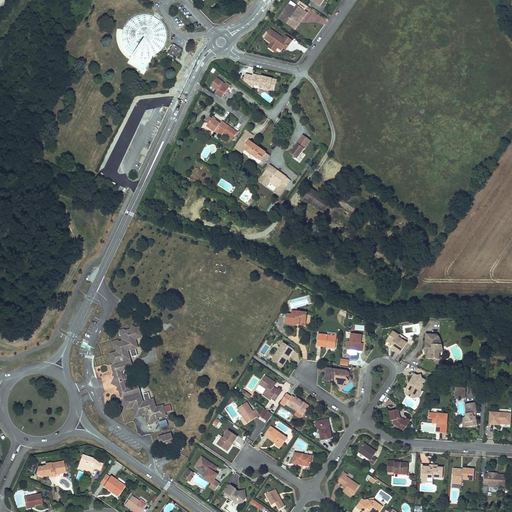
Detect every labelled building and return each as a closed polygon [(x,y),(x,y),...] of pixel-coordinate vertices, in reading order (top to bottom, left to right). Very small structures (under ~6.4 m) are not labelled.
[(295,26),(301,16),(304,18),(308,12),(297,5),(295,8),(289,4),(281,16),(295,26)] [(162,49),(164,46),(165,42),(166,39),(166,37),(166,33),(166,30),(165,27),(162,23),(160,20),(159,19),(157,18),(154,16),(153,16),(150,14),(148,14),(144,14),(140,14),(138,15),(135,16),(131,19),(128,21),(125,25),(123,30),(123,34),(122,34),(122,36),(122,38),(123,42),(124,45),(127,50),(130,53),(133,55),(138,57),(141,58),(143,58),(147,58),(152,57),(154,56),(154,55),(157,54),(160,52),(162,49)] [(295,26),(281,16),(279,18),(296,30),(304,18),(301,16),(295,26)] [(288,46),(293,40),(286,35),(284,38),(271,29),(264,39),(271,43),(270,45),(277,50),(278,48),(282,51),(284,48),(285,47),(283,46),(284,44),(288,46)] [(173,44),(172,44),(170,48),(170,49),(172,50),(170,52),(169,51),(168,51),(167,52),(167,53),(167,54),(168,54),(167,55),(164,59),(171,64),(172,64),(173,61),(173,60),(174,58),(175,58),(181,50),(181,49),(174,44),(173,44)] [(274,91),(277,80),(265,77),(265,79),(263,78),(263,77),(254,74),(253,76),(246,74),(245,81),(251,85),(251,84),(254,85),(255,82),(260,83),(259,86),(260,87),(270,90),(274,91)] [(216,91),(221,86),(223,83),(217,78),(211,86),(216,91)] [(228,90),(221,86),(216,91),(215,92),(223,97),(228,90)] [(212,118),(208,124),(207,123),(206,123),(204,123),(203,125),(203,127),(203,128),(208,131),(210,128),(215,132),(216,129),(223,134),(223,133),(232,139),(237,132),(222,121),(221,122),(220,124),(212,118)] [(243,136),(236,146),(238,148),(240,146),(245,149),(261,161),(263,157),(267,159),(270,156),(248,140),(243,136)] [(301,140),(290,154),(297,159),(303,152),(308,145),(301,140)] [(306,155),(303,152),(297,159),(301,162),(306,155)] [(270,165),(266,171),(273,176),(278,171),(270,165)] [(266,171),(264,174),(267,176),(265,179),(279,188),(282,184),(287,177),(278,171),(273,176),(266,171)] [(287,177),(282,184),(286,186),(290,180),(287,177)] [(303,199),(324,213),(332,202),(311,188),(303,199)] [(306,312),(295,311),(295,314),(290,314),(285,313),(284,323),(294,324),(294,323),(294,321),(305,322),(306,312)] [(394,328),(390,335),(392,336),(395,331),(400,335),(399,336),(404,339),(406,336),(394,328)] [(142,340),(138,330),(124,334),(123,333),(116,335),(118,340),(120,340),(122,344),(118,346),(117,344),(111,346),(113,352),(116,351),(117,355),(109,358),(115,374),(113,376),(115,380),(111,387),(118,391),(119,395),(122,396),(127,412),(134,410),(136,414),(134,415),(136,421),(142,419),(141,417),(145,416),(148,426),(158,422),(157,420),(167,417),(163,406),(156,408),(153,400),(151,401),(149,393),(140,396),(139,392),(131,394),(129,393),(131,389),(126,374),(122,372),(123,370),(132,367),(130,363),(138,360),(135,352),(138,351),(135,342),(142,340)] [(390,335),(386,340),(394,345),(392,348),(400,353),(408,342),(404,339),(399,336),(400,335),(395,331),(392,336),(390,335)] [(361,333),(351,332),(350,340),(348,340),(347,349),(357,350),(362,350),(363,342),(360,342),(361,333)] [(318,334),(316,345),(335,347),(336,335),(327,335),(318,334)] [(425,335),(425,348),(426,348),(426,351),(426,360),(433,360),(436,364),(440,364),(443,362),(443,356),(441,356),(441,353),(442,353),(439,337),(436,337),(436,335),(425,335)] [(292,350),(282,342),(272,356),(281,362),(284,357),(286,358),(292,350)] [(280,367),(286,358),(284,357),(281,362),(272,356),(270,360),(280,367)] [(346,370),(326,367),(324,380),(330,381),(330,379),(334,380),(334,381),(337,385),(341,382),(343,385),(348,381),(347,380),(345,378),(348,375),(350,374),(346,370)] [(272,381),(263,375),(257,384),(264,388),(261,394),(269,400),(271,398),(274,400),(281,390),(277,387),(276,389),(272,386),(270,385),(272,381)] [(415,376),(413,375),(404,391),(405,396),(410,399),(416,398),(415,394),(420,384),(422,380),(419,378),(419,375),(415,376)] [(466,398),(467,386),(455,386),(455,398),(466,398)] [(286,403),(291,397),(286,394),(279,404),(284,407),(286,403)] [(291,397),(286,403),(303,415),(309,406),(295,397),(294,398),(291,396),(291,397)] [(476,410),(474,401),(464,403),(466,412),(464,413),(465,416),(464,417),(466,426),(470,425),(470,423),(476,422),(474,414),(472,415),(472,411),(474,411),(476,410)] [(246,402),(237,408),(243,417),(246,421),(255,415),(252,411),(246,402)] [(277,413),(287,419),(291,412),(281,407),(277,413)] [(255,408),(252,411),(255,415),(246,421),(243,417),(240,419),(244,425),(259,415),(255,408)] [(403,431),(408,423),(399,417),(397,409),(388,411),(390,421),(392,420),(393,424),(403,431)] [(268,421),(272,414),(266,410),(262,417),(268,421)] [(447,413),(428,412),(427,420),(436,421),(436,423),(440,423),(439,432),(445,432),(447,413)] [(510,423),(511,413),(490,412),(490,424),(499,424),(499,423),(510,423)] [(328,419),(317,421),(319,428),(321,440),(332,438),(328,419)] [(287,437),(270,426),(265,434),(270,437),(269,439),(275,443),(275,444),(280,447),(287,437)] [(221,436),(215,444),(224,451),(230,442),(232,443),(237,436),(227,430),(222,437),(221,436)] [(177,448),(173,436),(168,438),(167,437),(163,438),(166,447),(166,449),(170,448),(171,450),(177,448)] [(376,451),(363,443),(357,452),(369,460),(368,462),(372,464),(376,458),(372,456),(376,451)] [(312,455),(295,452),(292,464),(310,467),(312,455)] [(93,470),(93,468),(101,470),(103,463),(95,462),(95,461),(93,460),(94,459),(81,455),(78,465),(85,467),(84,470),(89,471),(90,469),(93,470)] [(209,462),(201,457),(194,467),(205,474),(203,477),(211,483),(208,487),(214,491),(219,484),(213,480),(217,475),(214,473),(216,469),(208,464),(209,462)] [(53,474),(64,472),(62,461),(50,464),(49,463),(45,464),(45,466),(38,468),(35,475),(41,477),(42,474),(49,473),(49,475),(50,477),(54,476),(53,474)] [(402,463),(387,462),(386,472),(393,472),(393,474),(400,474),(400,472),(407,472),(408,463),(402,463)] [(429,467),(422,466),(421,478),(434,479),(434,477),(443,478),(443,467),(438,467),(438,465),(429,464),(429,467)] [(475,469),(463,468),(463,469),(453,469),(453,478),(456,479),(456,483),(462,484),(462,477),(474,478),(475,469)] [(344,472),(338,481),(346,487),(343,491),(350,496),(358,485),(346,477),(348,474),(344,472)] [(484,473),(483,485),(489,485),(497,486),(504,486),(505,475),(497,474),(497,473),(488,472),(488,474),(484,473)] [(109,477),(106,475),(100,484),(104,486),(109,477)] [(125,486),(110,477),(109,477),(104,486),(103,487),(111,492),(112,490),(119,495),(125,486)] [(235,488),(230,485),(224,494),(234,501),(237,500),(238,504),(243,503),(242,499),(245,496),(244,493),(242,491),(237,491),(234,489),(235,488)] [(284,506),(275,489),(265,495),(271,506),(275,504),(279,509),(284,506)] [(42,505),(40,495),(23,498),(24,508),(33,506),(42,505)] [(140,511),(146,505),(132,495),(126,504),(130,507),(136,511),(135,511),(140,511)] [(259,503),(252,498),(250,503),(256,507),(259,503)] [(364,500),(361,498),(356,506),(363,511),(365,509),(368,510),(368,511),(377,511),(382,506),(374,501),(369,502),(369,499),(364,500)]
